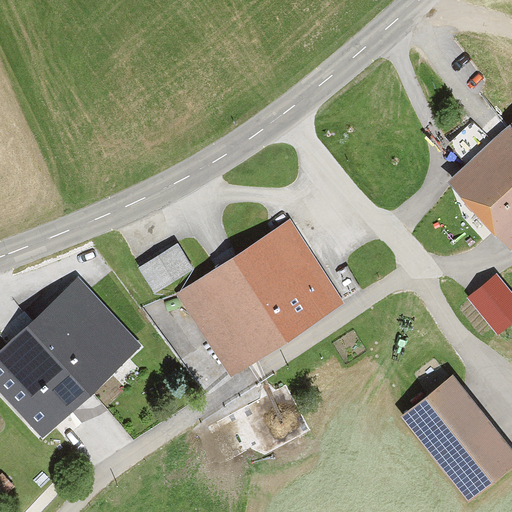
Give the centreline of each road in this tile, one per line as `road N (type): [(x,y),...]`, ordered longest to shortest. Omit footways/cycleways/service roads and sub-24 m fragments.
road 1 (secondary): [(420,0),(209,165),(0,258)]
road 2 (track): [(421,268),(511,408)]
